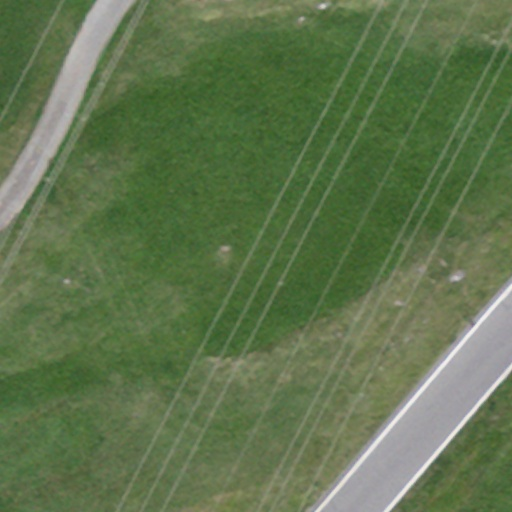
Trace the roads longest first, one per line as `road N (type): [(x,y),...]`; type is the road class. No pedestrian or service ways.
road 1 (track): [(0,213),(113,0)]
road 2 (unclassified): [(353,511),(511,330)]
